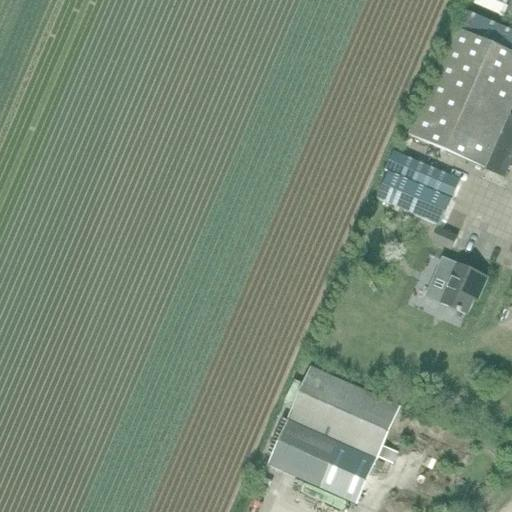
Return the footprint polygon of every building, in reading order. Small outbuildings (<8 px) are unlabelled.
[(477,0),(475,5),(505,18),(509,8),(488,0),(477,0)] [(511,109),(511,54),(511,55),(456,30),(409,137),(504,178),(511,159),(511,137),(502,133),(511,109)] [(395,153),(393,154),(385,172),(388,173),(452,201),(461,182),(395,153)] [(389,174),(377,201),(441,229),(452,202),(389,174)] [(452,252),(457,238),(439,230),(433,244),(452,252)] [(487,279),(451,264),(442,260),(426,298),(467,316),(478,293),(481,294),(487,279)] [(377,460),(400,408),(312,369),(289,418),(289,421),(268,466),(356,505),(373,469),(381,472),(384,465),(376,461),(376,460),(377,460)] [(393,466),(398,454),(384,448),(379,459),(393,466)]
